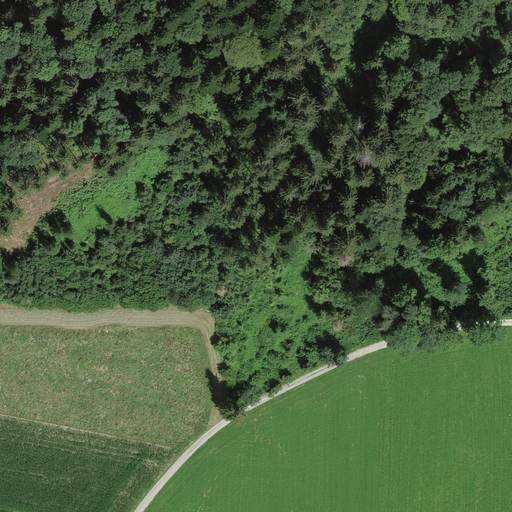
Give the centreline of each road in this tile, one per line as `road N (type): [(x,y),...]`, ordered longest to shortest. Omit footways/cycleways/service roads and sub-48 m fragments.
road 1 (track): [(232,416),(212,318),(206,211),(93,0)]
road 2 (track): [(130,511),(232,416),(305,375),(420,331),(511,321)]
